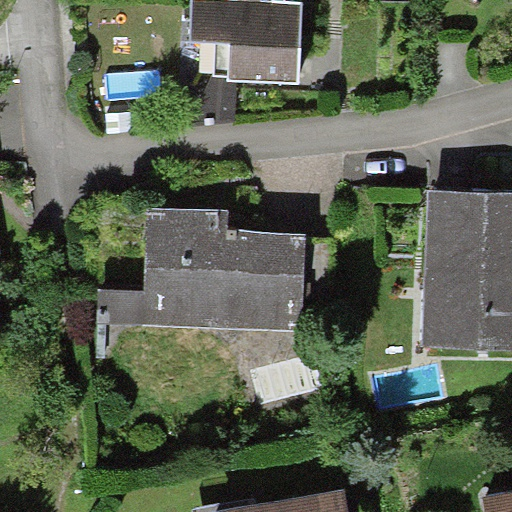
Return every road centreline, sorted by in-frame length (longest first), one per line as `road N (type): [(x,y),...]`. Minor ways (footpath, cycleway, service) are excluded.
road 1 (residential): [(53,151),(511,101)]
road 2 (track): [(59,235),(77,400),(75,450),(56,511)]
road 3 (residential): [(39,0),(53,151)]
